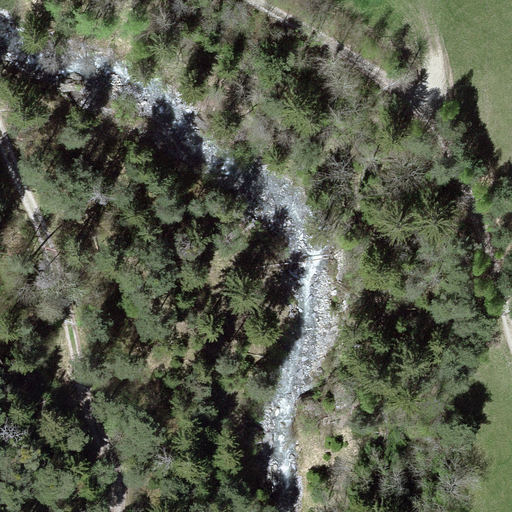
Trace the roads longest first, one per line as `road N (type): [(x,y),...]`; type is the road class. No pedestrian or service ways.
road 1 (track): [(237,0),(373,70),(431,119),(488,246),(511,324)]
road 2 (track): [(104,511),(109,431),(41,215),(0,131)]
